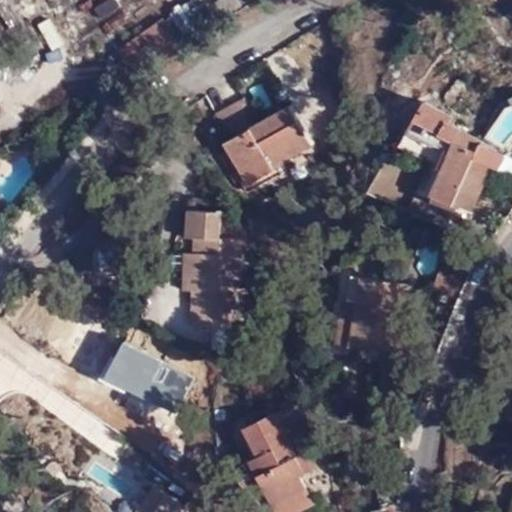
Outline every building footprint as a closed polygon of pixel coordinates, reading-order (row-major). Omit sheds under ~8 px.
[(32,29),(15,0),(0,0),(0,1),(21,36),(32,29)] [(177,35),(163,15),(129,38),(111,11),(121,5),(118,0),(98,0),(91,5),(109,32),(131,65),(177,35)] [(188,0),(169,8),(175,23),(206,11),(202,0),(188,0)] [(248,0),(216,0),(215,0),(224,15),(248,0)] [(257,122),(243,97),(215,113),(229,138),(224,141),(248,183),(276,169),(275,165),(312,144),(289,103),(257,122)] [(476,156),(482,141),(448,122),(451,114),(424,100),(408,131),(448,153),(430,195),(461,208),(461,206),(473,211),(494,165),(476,156)] [(448,153),(408,131),(400,146),(432,163),(422,191),(430,195),(448,153)] [(508,154),(482,141),(476,156),(494,165),(502,169),(508,154)] [(233,272),(242,273),(243,238),(221,238),(221,210),(187,210),(186,229),(193,229),(193,252),(200,252),(200,289),(192,289),(191,325),(233,325),(233,293),(233,272)] [(200,252),(193,252),(184,252),(183,288),(192,289),(200,289),(200,252)] [(246,273),(242,273),(233,272),(233,293),(246,293),(246,273)] [(340,344),(398,352),(400,340),(406,341),(415,283),(350,274),(340,344)] [(400,340),(398,352),(405,353),(406,341),(400,340)] [(258,454),(252,458),(276,511),(297,511),(314,504),(302,476),(306,474),(297,455),(276,411),(245,425),(258,454)] [(305,451),(297,455),(306,474),(314,470),(305,451)] [(276,511),(252,458),(245,461),(241,465),(239,471),(238,477),(241,482),(268,511),(276,511)] [(199,511),(140,476),(118,511),(199,511)]
